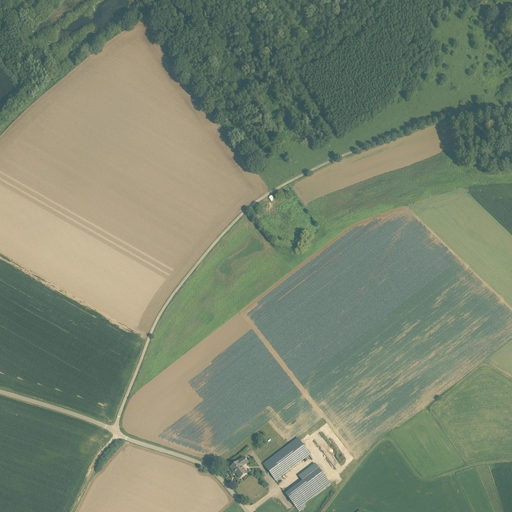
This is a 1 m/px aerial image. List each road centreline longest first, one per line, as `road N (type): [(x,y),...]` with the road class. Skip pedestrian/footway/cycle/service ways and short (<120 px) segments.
road 1 (unclassified): [(116,431),(159,314),(255,201),(432,120),(511,111)]
road 2 (track): [(511,460),(425,478),(384,438),(322,511)]
road 3 (unclassified): [(247,511),(207,468),(116,431)]
road 4 (unclassified): [(116,431),(0,391)]
